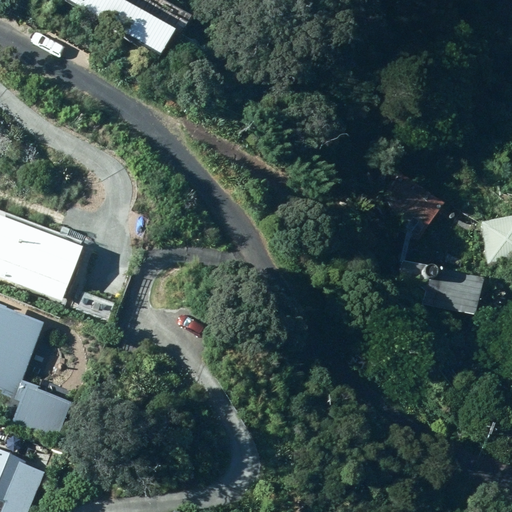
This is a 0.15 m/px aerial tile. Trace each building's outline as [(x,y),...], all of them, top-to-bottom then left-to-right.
[(127,32),(129,4),(110,4),(104,0),(82,0),(81,3),(103,17),(102,31),(127,32)] [(444,204),(401,172),(384,195),(418,239),(444,204)] [(511,214),(481,221),(489,262),(511,258),(511,214)] [(0,279),(69,304),(87,252),(0,221),(0,279)] [(477,315),(485,279),(402,259),(399,270),(428,290),(425,303),(477,315)] [(62,398),(38,389),(57,334),(0,315),(0,391),(20,398),(13,418),(51,431),(62,398)] [(0,450),(0,500),(6,503),(1,511),(28,511),(30,508),(26,507),(39,476),(22,470),(26,461),(0,450)]
